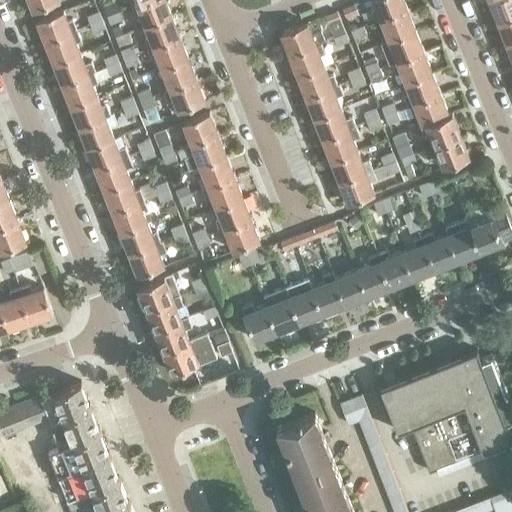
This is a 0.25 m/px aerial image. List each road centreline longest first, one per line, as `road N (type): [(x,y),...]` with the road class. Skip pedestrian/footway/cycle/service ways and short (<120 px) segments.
road 1 (residential): [(221,403),(511,287)]
road 2 (residential): [(108,332),(0,47)]
road 3 (residential): [(294,216),(225,30)]
road 4 (residential): [(511,150),(448,0)]
